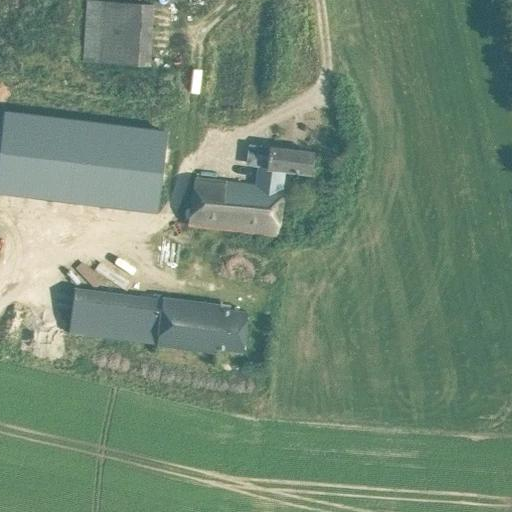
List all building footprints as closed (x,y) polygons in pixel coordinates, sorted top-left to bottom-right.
[(85,0),(82,60),(149,65),(153,4),(92,0),(85,0)] [(205,121),(239,125),(248,49),(215,45),(205,121)] [(258,166),(255,184),(281,188),(283,171),(310,174),(313,153),(269,147),(248,144),(245,164),(258,166)] [(82,200),(136,206),(140,164),(87,159),(82,200)] [(281,188),(255,184),(194,176),(187,225),(276,235),(282,188),(281,188)] [(146,262),(168,264),(171,240),(149,238),(150,230),(50,219),(47,251),(146,262)] [(140,343),(193,350),(213,352),(214,348),(242,352),(247,312),(227,309),(218,308),(219,304),(146,295),(146,296),(74,287),(68,333),(140,342),(140,343)]
